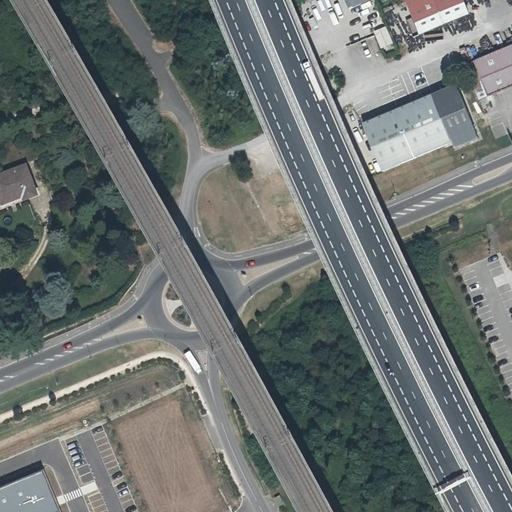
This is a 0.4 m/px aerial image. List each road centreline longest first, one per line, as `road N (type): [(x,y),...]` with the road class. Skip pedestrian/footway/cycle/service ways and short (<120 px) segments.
road 1 (motorway): [(510,511),(399,291),(273,0)]
road 2 (motorway): [(235,0),(327,216),(471,511)]
road 3 (unclassified): [(511,21),(195,165)]
road 4 (primary): [(511,168),(313,250)]
road 5 (unclassified): [(195,165),(190,128),(117,0)]
road 6 (track): [(177,106),(99,97),(0,122)]
road 7 (unclassified): [(210,387),(262,511)]
